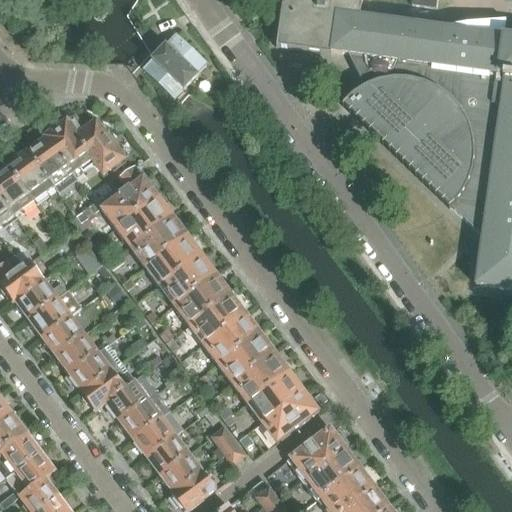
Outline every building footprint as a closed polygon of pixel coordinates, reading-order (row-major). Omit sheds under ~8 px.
[(283,0),(276,51),(331,59),(331,56),(348,58),(359,78),(365,91),(358,94),(353,98),(347,103),(343,107),(344,108),(342,109),(343,110),(344,108),(350,114),(349,116),(351,115),(357,121),(355,122),(356,123),(358,121),(364,127),(362,129),(363,129),(364,127),(370,133),(369,135),(371,134),(377,140),(375,141),(376,142),(378,140),(384,146),(382,148),(383,148),(384,146),(390,152),(389,154),(389,155),(391,153),(397,159),(395,160),(396,161),(397,159),(404,165),(402,167),(404,166),(410,171),(409,173),(409,174),(411,172),(417,178),(415,179),(416,180),(417,178),(423,184),(422,186),(424,185),(430,190),(428,192),(429,193),(431,191),(437,197),(435,199),(436,199),(437,197),(443,203),(442,205),(444,204),(450,210),(448,211),(449,212),(450,210),(482,240),(476,289),(511,293),(511,37),(511,41),(503,40),(506,24),(505,23),(488,25),(486,37),(440,30),(439,31),(403,26),(360,20),(362,0),(283,0)] [(411,0),(411,9),(435,12),(436,0),(411,0)] [(197,78),(206,68),(176,40),(167,50),(165,49),(151,64),(152,65),(143,74),(173,102),(181,93),(183,94),(198,79),(197,78)] [(99,126),(86,135),(77,121),(67,128),(92,162),(91,163),(104,179),(127,162),(123,157),(123,155),(118,147),(115,147),(110,140),(111,137),(112,133),(108,128),(104,128),(101,128),(99,126)] [(67,128),(66,129),(63,125),(54,132),(55,134),(46,141),(47,142),(72,177),(91,163),(92,162),(67,128)] [(52,192),(72,177),(47,142),(40,148),(36,147),(29,152),(29,155),(26,157),(52,192)] [(34,205),(52,192),(26,157),(19,162),(16,162),(10,167),(10,169),(8,170),(34,205)] [(0,195),(16,218),(34,205),(8,170),(7,171),(4,171),(0,173),(0,195)] [(118,184),(112,189),(114,192),(118,198),(142,181),(135,171),(118,184)] [(144,181),(142,182),(142,181),(118,198),(101,211),(116,231),(160,197),(155,190),(149,188),(144,181)] [(114,192),(96,205),(101,211),(118,198),(114,192)] [(0,229),(16,218),(0,195),(0,229)] [(167,212),(168,207),(160,197),(116,231),(132,252),(169,224),(174,221),(167,212)] [(95,206),(85,213),(90,219),(100,212),(95,206)] [(82,233),(97,223),(94,219),(82,227),(81,226),(79,228),(79,229),(82,233)] [(79,228),(81,226),(76,220),(61,230),(66,237),(79,229),(79,228)] [(181,230),(175,232),(169,224),(132,252),(145,271),(183,242),(183,241),(185,235),(181,230)] [(42,255),(47,251),(39,241),(35,245),(42,255)] [(195,250),(190,251),(183,242),(145,271),(160,290),(198,262),(197,261),(199,255),(195,250)] [(105,248),(104,248),(100,243),(93,248),(108,267),(115,262),(105,248)] [(23,269),(30,264),(22,255),(16,260),(23,269)] [(13,259),(0,269),(0,285),(1,286),(22,270),(13,259)] [(112,273),(124,265),(120,259),(116,262),(115,262),(108,267),(112,273)] [(52,276),(67,266),(63,261),(49,271),(52,276)] [(72,290),(102,268),(97,261),(85,270),(88,275),(70,288),(72,290)] [(210,269),(205,271),(198,262),(160,290),(165,297),(174,309),(212,281),(212,280),(214,275),(210,269)] [(30,264),(23,269),(22,270),(1,286),(0,286),(0,289),(0,290),(0,292),(2,296),(5,298),(7,298),(13,306),(15,305),(43,283),(30,264)] [(109,277),(103,269),(97,273),(104,281),(109,277)] [(225,289),(219,290),(212,281),(174,309),(189,329),(227,300),(226,299),(229,294),(225,289)] [(60,288),(52,294),(43,283),(15,305),(16,306),(16,308),(17,312),(20,314),(23,315),(29,323),(57,301),(65,295),(60,288)] [(118,302),(124,297),(116,286),(110,291),(118,302)] [(36,332),(41,339),(70,318),(79,311),(66,295),(65,295),(57,301),(29,323),(30,324),(29,327),(31,330),(34,332),(36,332)] [(239,308),(234,309),(227,300),(189,329),(203,348),(241,320),(240,319),(243,314),(239,308)] [(152,314),(146,319),(151,326),(158,321),(152,314)] [(54,357),(83,335),(70,318),(41,339),(43,342),(43,345),(44,348),(47,350),(50,351),(54,357)] [(254,327),(248,329),(241,320),(203,348),(218,368),(256,339),(255,338),(258,333),(254,327)] [(165,346),(172,340),(174,339),(168,331),(159,337),(165,346)] [(135,356),(157,340),(152,334),(143,341),(142,340),(130,348),(135,356)] [(98,355),(86,339),(83,335),(54,357),(57,360),(57,363),(58,366),(61,368),(63,368),(69,376),(98,355)] [(113,337),(101,345),(105,349),(107,348),(116,341),(113,337)] [(269,348),(263,348),(256,339),(218,368),(233,388),(271,359),(270,358),(273,353),(269,348)] [(173,357),(181,351),(172,340),(165,346),(173,357)] [(105,349),(98,355),(69,376),(71,378),(70,381),(71,384),(74,386),(77,387),(81,393),(120,364),(107,348),(105,349)] [(163,363),(170,358),(166,353),(154,361),(158,367),(163,363)] [(185,371),(192,366),(188,359),(180,365),(185,371)] [(282,365),(277,367),(271,359),(233,388),(247,406),(285,378),(284,377),(287,372),(282,365)] [(120,364),(81,393),(82,394),(80,396),(81,398),(81,400),(82,404),(84,404),(86,406),(88,406),(94,414),(107,405),(135,384),(120,364)] [(179,370),(169,377),(175,385),(184,378),(179,370)] [(121,425),(157,398),(143,378),(135,384),(107,405),(108,407),(107,410),(109,413),(112,415),(114,416),(121,425)] [(297,386),(291,386),(285,378),(247,406),(261,426),(299,397),(299,396),(302,391),(297,386)] [(199,391),(206,386),(202,380),(195,385),(199,391)] [(190,399),(197,394),(194,390),(187,395),(190,399)] [(326,403),(320,395),(314,400),(320,408),(326,403)] [(312,405),(306,406),(299,397),(261,426),(277,447),(315,418),(314,416),(316,410),(312,405)] [(132,440),(168,413),(157,398),(121,425),(122,425),(121,427),(122,431),(125,433),(128,433),(132,440)] [(9,407),(6,410),(0,402),(0,430),(13,420),(13,419),(16,417),(9,407)] [(200,420),(204,417),(211,412),(206,405),(195,413),(200,420)] [(228,410),(219,416),(223,423),(231,417),(231,418),(233,417),(228,410)] [(212,429),(219,424),(211,412),(204,417),(212,429)] [(176,439),(183,433),(168,413),(132,440),(135,444),(135,446),(136,449),(139,451),(141,452),(146,458),(174,437),(176,439)] [(228,429),(236,423),(231,418),(231,417),(223,423),(228,429)] [(22,425),(19,427),(13,420),(0,430),(0,458),(27,438),(26,437),(29,435),(22,425)] [(233,468),(245,459),(224,431),(212,440),(219,450),(225,458),(233,468)] [(330,439),(327,436),(327,435),(290,463),(304,482),(341,454),(337,449),(341,446),(333,436),(330,439)] [(188,454),(176,439),(174,437),(146,458),(148,461),(153,469),(155,470),(160,476),(188,454)] [(242,448),(250,443),(246,437),(239,442),(242,448)] [(27,438),(0,458),(0,474),(6,482),(40,456),(27,438)] [(219,463),(225,458),(219,450),(213,455),(219,463)] [(173,494),(201,472),(188,454),(160,476),(163,480),(162,482),(163,485),(166,487),(168,487),(173,494)] [(344,459),(342,455),(341,454),(304,482),(319,502),(356,475),(351,468),(355,465),(348,456),(344,459)] [(55,475),(40,456),(6,482),(16,495),(20,500),(20,501),(46,482),(55,475)] [(191,511),(217,493),(216,492),(201,472),(173,494),(174,496),(172,497),(174,499),(173,502),(174,505),(177,507),(180,507),(183,511),(191,511)] [(359,478),(357,475),(356,475),(319,502),(325,511),(345,511),(370,494),(366,488),(370,485),(362,475),(359,478)] [(40,511),(58,499),(46,482),(20,501),(17,503),(23,511),(40,511)] [(282,500),(290,494),(283,485),(275,491),(282,500)] [(263,511),(283,511),(268,491),(255,501),(263,511)] [(373,497),(371,494),(370,494),(345,511),(384,511),(381,507),(384,504),(377,494),(373,497)] [(14,504),(20,500),(16,495),(0,506),(0,508),(3,511),(5,511),(14,505),(14,504)] [(68,511),(58,499),(40,511),(68,511)]
